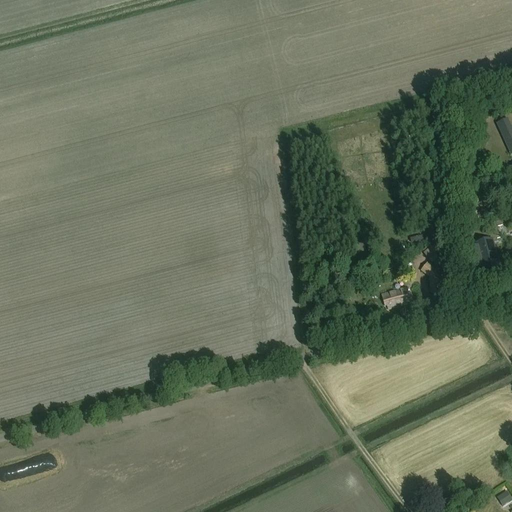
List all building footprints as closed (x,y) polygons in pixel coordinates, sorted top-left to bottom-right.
[(496,125),(508,152),(511,150),(511,130),(507,120),(496,125)] [(416,219),(429,218),(428,209),(416,210),(416,219)] [(411,245),(423,242),(422,237),(410,240),(411,245)] [(476,248),(465,252),(471,273),(481,270),(484,279),(500,274),(493,247),(491,241),(475,245),(476,248)] [(422,251),(424,254),(423,254),(428,260),(431,264),(438,259),(436,255),(439,252),(434,246),(430,249),(428,246),(422,251)] [(439,273),(427,264),(420,272),(428,278),(430,295),(440,294),(440,288),(445,288),(444,276),(439,277),(439,273)] [(410,306),(413,305),(409,290),(381,297),(384,308),(387,308),(388,311),(396,309),(395,307),(399,306),(400,308),(407,306),(407,304),(409,304),(410,306)] [(503,508),(511,501),(506,493),(497,499),(503,508)]
